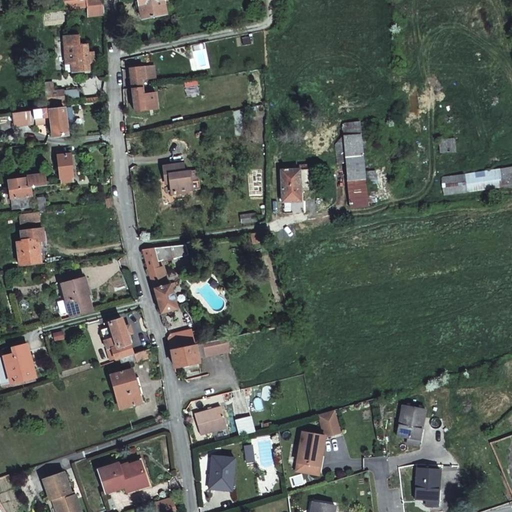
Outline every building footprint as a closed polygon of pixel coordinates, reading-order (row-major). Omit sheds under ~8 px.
[(64,0),(65,6),(65,9),(69,9),(87,6),(86,0),(64,0)] [(138,0),(140,7),(141,14),(143,19),(167,14),(165,7),(165,3),(163,0),(138,0)] [(93,6),(94,16),(104,15),(104,4),(93,6)] [(74,63),(78,63),(79,72),(89,72),(89,68),(94,68),(93,54),(88,54),(88,49),(88,46),(81,47),(80,35),(72,36),(73,49),(74,63)] [(66,49),(67,64),(74,63),(73,49),(72,36),(65,36),(66,49)] [(67,64),(68,73),(75,72),(74,63),(67,64)] [(151,64),(142,65),(144,75),(152,73),(151,64)] [(129,68),(130,78),(133,92),(135,111),(146,109),(143,95),(143,92),(141,78),(145,77),(144,75),(142,65),(129,68)] [(64,102),(63,91),(60,91),(55,92),(55,91),(54,82),(46,83),(49,109),(65,107),(64,102)] [(64,102),(78,100),(78,91),(77,89),(63,91),(64,102)] [(147,94),(149,109),(158,108),(156,93),(147,94)] [(65,107),(49,109),(50,117),(51,122),(54,143),(75,141),(72,112),(65,113),(65,107)] [(34,119),(50,117),(49,109),(34,111),(34,119)] [(51,122),(50,117),(34,119),(34,111),(13,114),(14,124),(35,122),(35,124),(51,122)] [(452,128),(450,115),(436,117),(437,129),(452,128)] [(345,125),(345,137),(346,153),(350,205),(350,207),(367,207),(367,205),(367,203),(374,203),(374,192),(377,192),(375,171),(365,172),(364,155),(370,154),(369,134),(362,135),(361,124),(345,125)] [(337,154),(346,153),(345,137),(336,145),(337,154)] [(453,150),(452,139),(437,139),(438,151),(453,150)] [(69,154),(57,155),(61,184),(73,183),(69,154)] [(170,178),(170,184),(172,194),(189,192),(188,189),(188,184),(193,183),(191,171),(185,172),(184,164),(164,166),(165,179),(170,178)] [(442,193),(511,184),(511,165),(440,176),(442,193)] [(284,203),(301,202),(301,195),(304,195),(310,194),(309,169),(282,170),(284,203)] [(33,188),(46,186),(45,174),(27,176),(27,179),(10,181),(11,191),(20,190),(33,188)] [(20,190),(11,191),(12,202),(13,209),(21,208),(21,198),(20,190)] [(28,213),(36,212),(35,203),(35,199),(27,200),(28,213)] [(19,225),(40,222),(39,212),(36,212),(28,213),(17,215),(19,225)] [(257,220),(256,214),(241,216),(243,223),(257,220)] [(17,244),(19,266),(40,265),(39,245),(38,241),(43,241),(42,229),(22,231),(23,243),(17,244)] [(258,232),(260,240),(270,239),(268,231),(258,232)] [(176,309),(175,305),(176,305),(180,304),(174,282),(166,284),(165,281),(163,282),(163,285),(160,286),(156,269),(160,268),(154,248),(143,250),(158,305),(161,313),(176,309)] [(89,278),(83,280),(88,296),(93,294),(89,278)] [(82,316),(92,313),(90,304),(88,296),(83,280),(61,286),(66,304),(70,319),(82,316)] [(105,330),(113,358),(114,360),(133,354),(127,336),(132,334),(130,327),(125,329),(121,320),(115,322),(114,319),(107,321),(109,329),(105,330)] [(168,337),(172,350),(196,345),(192,329),(171,334),(168,337)] [(224,339),(196,345),(172,350),(173,358),(174,368),(199,363),(199,358),(198,357),(227,351),(224,339)] [(5,357),(4,357),(10,383),(33,377),(26,344),(11,349),(12,355),(5,357)] [(117,361),(120,367),(147,358),(145,351),(126,358),(117,361)] [(6,384),(10,383),(4,357),(0,358),(6,384)] [(107,358),(97,361),(99,367),(110,363),(108,357),(107,358)] [(140,403),(132,371),(110,376),(119,409),(140,403)] [(422,406),(400,403),(395,433),(407,435),(405,441),(416,442),(422,406)] [(225,428),(219,408),(193,416),(199,436),(225,428)] [(245,436),(244,428),(230,432),(232,440),(245,436)] [(323,435),(300,432),(298,444),(295,462),(306,465),(305,470),(317,472),(323,435)] [(251,447),(244,448),(246,464),(254,463),(251,447)] [(234,460),(211,458),(207,489),(229,491),(234,460)] [(118,464),(97,472),(105,493),(125,486),(127,492),(148,484),(140,462),(120,469),(118,464)] [(422,497),(422,499),(421,503),(433,504),(434,499),(437,468),(414,465),(411,495),(422,497)] [(64,473),(42,481),(48,495),(50,501),(53,500),(57,511),(82,511),(75,494),(72,495),(64,473)] [(332,511),(333,505),(310,502),(308,511),(332,511)]
